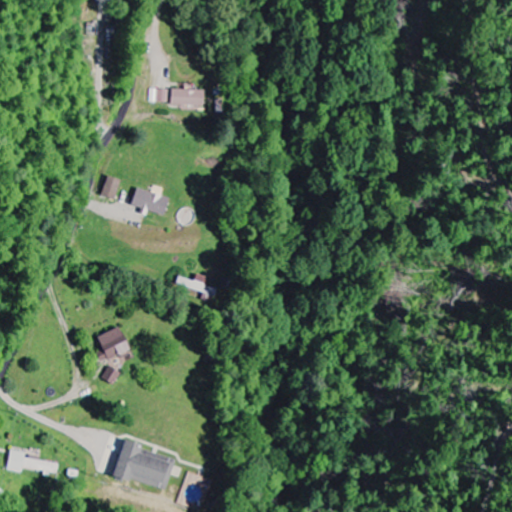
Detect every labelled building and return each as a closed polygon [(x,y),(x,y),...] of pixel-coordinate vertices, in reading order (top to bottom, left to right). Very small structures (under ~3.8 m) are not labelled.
[(151,104),(203,105),(204,90),(152,89),(151,104)] [(102,195),(115,199),(121,180),(108,176),(102,195)] [(132,205),(142,208),(142,209),(165,216),(170,198),(137,188),(132,205)] [(194,282),(179,276),(176,283),(215,297),(218,290),(204,285),(207,278),(196,274),(194,282)] [(128,350),(119,327),(96,337),(102,350),(96,353),(100,362),(128,350)] [(120,372),(108,367),(102,379),(114,385),(120,372)] [(166,490),(175,457),(121,443),(112,478),(128,482),(128,480),(166,490)] [(7,470),(22,473),(23,468),(44,471),(44,475),(57,477),(60,462),(26,457),(27,453),(10,450),(7,470)]
